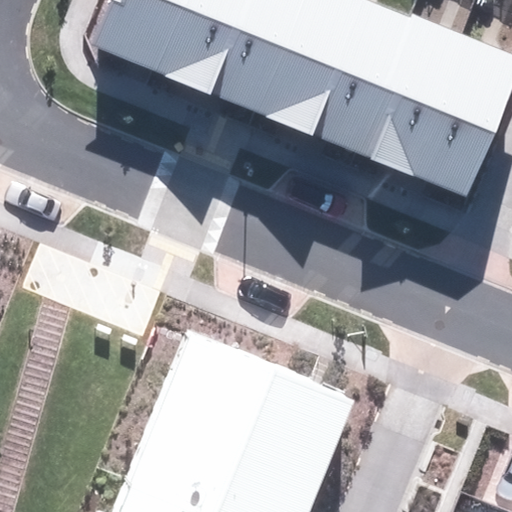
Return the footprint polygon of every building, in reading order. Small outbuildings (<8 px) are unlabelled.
[(182,0),(111,0),(93,46),(156,70),(182,0)] [(182,0),(156,70),(155,73),(207,93),(242,0),(182,0)] [(301,0),(242,0),(207,93),(258,113),(301,0)] [(361,0),(301,0),(258,113),(310,133),(361,0)] [(412,15),(371,0),(361,0),(310,133),(309,135),(359,153),(412,15)] [(463,35),(412,15),(359,153),(359,154),(409,174),(463,35)] [(511,86),(511,53),(463,35),(409,174),(469,197),(511,86)] [(307,511),(352,398),(187,334),(117,511),(307,511)]
